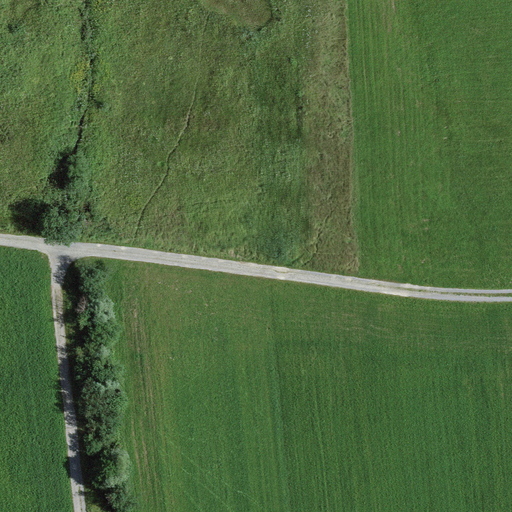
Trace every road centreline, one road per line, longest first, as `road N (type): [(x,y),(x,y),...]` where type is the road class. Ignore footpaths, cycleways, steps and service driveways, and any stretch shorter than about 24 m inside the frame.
road 1 (track): [(0,242),(511,297)]
road 2 (track): [(80,511),(59,251)]
